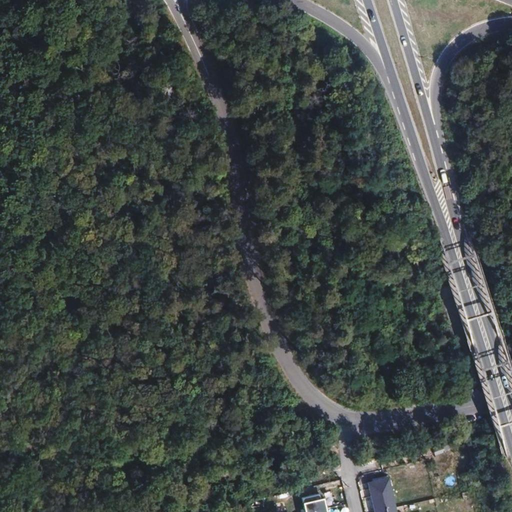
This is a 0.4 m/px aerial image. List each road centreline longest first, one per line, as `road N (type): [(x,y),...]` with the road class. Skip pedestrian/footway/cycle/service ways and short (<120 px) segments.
road 1 (tertiary): [(344,418),(319,404),(292,371),(264,314),(233,151),(185,22)]
road 2 (primary): [(410,132),(511,448)]
road 3 (track): [(44,0),(0,246)]
road 4 (primary): [(511,405),(445,184)]
road 5 (primary): [(445,184),(433,116),(442,61),(467,35),(511,21)]
road 6 (primary): [(445,184),(392,0)]
road 7 (primary): [(294,0),(361,39),(410,132)]
road 8 (tertiary): [(511,397),(381,421),(344,418)]
road 9 (primary): [(367,0),(410,132)]
